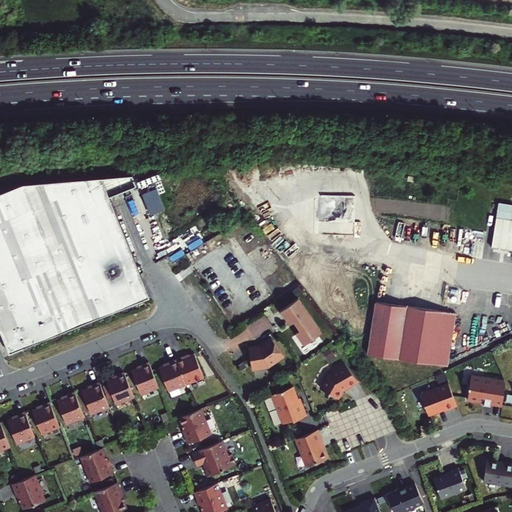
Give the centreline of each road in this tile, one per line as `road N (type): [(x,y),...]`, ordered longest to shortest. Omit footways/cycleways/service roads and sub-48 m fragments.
road 1 (trunk): [(0,94),(300,87),(511,105)]
road 2 (trunk): [(511,82),(258,63),(0,71)]
road 3 (residential): [(0,384),(184,309),(219,352)]
road 4 (unknown): [(168,315),(115,199)]
